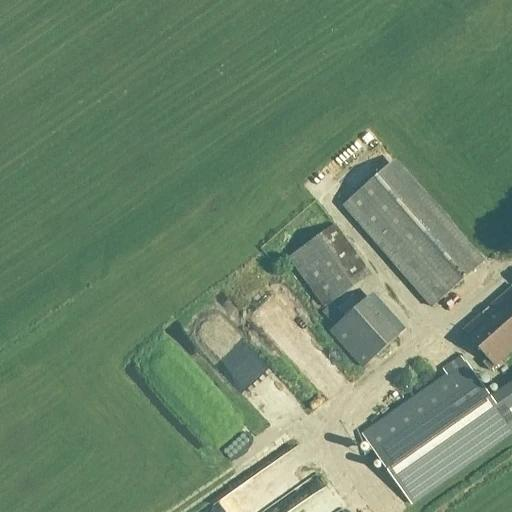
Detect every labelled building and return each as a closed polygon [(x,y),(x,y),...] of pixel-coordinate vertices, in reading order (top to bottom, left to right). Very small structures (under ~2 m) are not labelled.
[(432,309),(474,271),(385,170),(343,207),(432,309)] [(324,309),(372,275),(335,225),(288,259),(324,309)] [(495,368),(511,352),(511,288),(464,332),(488,360),(483,364),(490,371),(495,367),(495,368)] [(362,370),(406,331),(373,294),(329,333),(362,370)] [(199,332),(221,315),(216,308),(193,325),(199,332)] [(362,435),(412,506),(511,436),(511,383),(491,398),(465,362),(362,435)] [(307,446),(257,473),(272,500),(322,474),(307,446)] [(334,486),(296,511),(339,511),(348,506),(334,486)] [(268,511),(255,489),(218,511),(268,511)]
